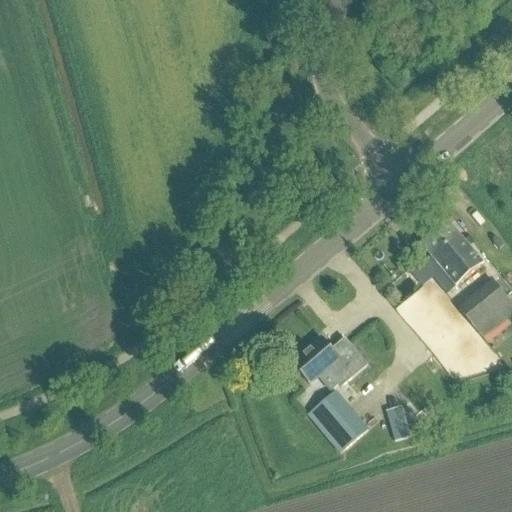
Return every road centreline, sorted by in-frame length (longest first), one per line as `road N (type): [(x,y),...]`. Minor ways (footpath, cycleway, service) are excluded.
road 1 (tertiary): [(0,483),(148,400),(397,187)]
road 2 (tertiary): [(397,187),(323,83),(324,49),(342,0)]
road 3 (tertiary): [(397,187),(511,90)]
road 4 (track): [(511,270),(422,166)]
